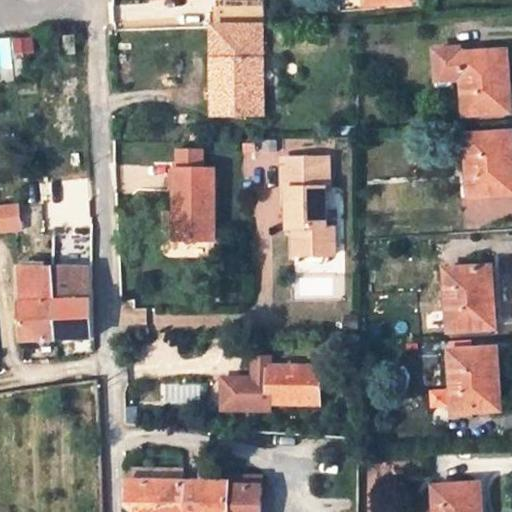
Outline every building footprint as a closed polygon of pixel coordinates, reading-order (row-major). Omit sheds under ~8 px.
[(213,117),(262,118),(261,88),(256,88),(255,60),(261,60),(261,25),(212,26),(213,117)] [(31,58),(32,38),(0,37),(0,66),(15,67),(15,58),(31,58)] [(460,48),(437,49),(439,79),(463,78),(465,115),(511,112),(511,92),(506,92),(503,52),(461,54),(460,48)] [(511,140),(511,133),(468,136),(472,196),(511,194),(508,153),(511,152),(511,140)] [(331,158),(284,159),(285,205),(290,205),(291,230),(296,230),(296,256),(337,255),(336,228),(329,228),(328,189),(332,189),(331,158)] [(214,169),(175,169),(174,241),(214,241),(214,169)] [(0,230),(19,230),(18,202),(0,202),(0,230)] [(91,269),(18,267),(22,340),(94,337),(91,269)] [(486,268),(446,270),(449,330),(495,328),(494,309),(489,309),(486,268)] [(497,349),(451,351),(454,412),(495,409),(493,369),(498,369),(497,349)] [(221,408),(269,410),(269,404),(270,366),(271,366),(271,357),(254,356),(253,378),(222,376),(221,408)] [(271,366),(270,366),(269,404),(319,406),(320,368),(271,366)] [(184,511),(185,481),(185,470),(138,469),(137,481),(129,480),(130,507),(136,511),(184,511)] [(210,482),(209,511),(262,511),(262,486),(245,486),(245,477),(225,476),(225,482),(210,482)] [(209,511),(210,482),(185,481),(184,511),(209,511)] [(476,511),(475,485),(434,487),(436,511),(476,511)]
